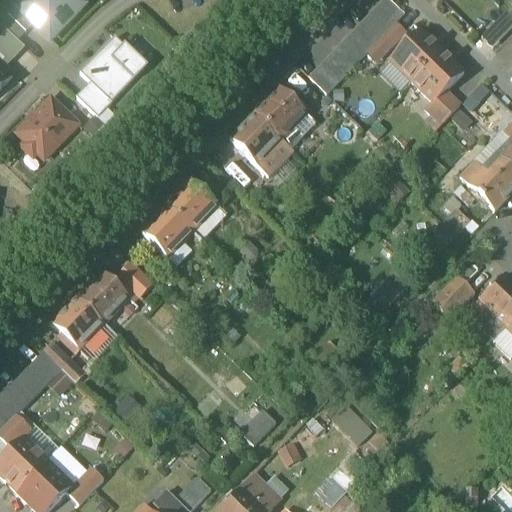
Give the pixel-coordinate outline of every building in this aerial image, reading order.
[(25,0),(16,10),(33,27),(49,42),(75,15),(65,5),(69,0),(25,0)] [(69,0),(65,5),(75,15),(82,8),(74,0),(69,0)] [(385,2),(376,11),(393,28),(395,27),(402,18),(385,2)] [(0,28),(17,44),(33,27),(16,10),(0,27),(0,28)] [(376,11),(368,20),(385,37),(393,28),(376,11)] [(511,24),(504,17),(480,42),(492,53),(511,31),(511,24)] [(368,20),(359,28),(377,45),(385,37),(368,20)] [(405,37),(395,27),(393,28),(385,37),(377,45),(375,47),(385,57),(405,37)] [(0,28),(0,70),(3,73),(24,51),(17,44),(0,28)] [(359,28),(351,37),(368,54),(375,47),(377,45),(359,28)] [(410,87),(440,55),(419,34),(388,66),(390,67),(410,87)] [(351,37),(343,46),(360,63),(368,54),(351,37)] [(113,41),(79,77),(89,87),(110,107),(110,106),(132,84),(133,85),(147,70),(123,48),(122,49),(113,41)] [(343,46),(334,54),(351,71),(360,63),(343,46)] [(334,54),(326,63),(343,80),(351,71),(334,54)] [(463,78),(440,55),(410,87),(432,108),(433,109),(445,96),(463,78)] [(326,63),(317,72),(335,89),(343,80),(326,63)] [(410,87),(390,67),(379,79),(399,98),(410,87)] [(0,93),(12,81),(3,73),(0,70),(0,93)] [(326,98),(335,89),(317,72),(308,81),(326,98)] [(110,107),(89,87),(75,101),(94,119),(97,122),(111,107),(110,106),(110,107)] [(254,118),(281,144),(293,132),(306,119),(278,92),(254,118)] [(425,116),(440,130),(460,110),(445,96),(433,109),(432,108),(425,116)] [(50,103),(17,137),(26,146),(21,151),(32,161),(36,157),(43,163),(77,129),(50,103)] [(293,156),(290,153),(281,144),(254,118),(229,143),(268,181),(293,156)] [(105,130),(97,122),(94,119),(84,130),(95,141),(105,130)] [(293,132),(301,141),(314,127),(306,119),(293,132)] [(459,182),(493,216),(511,196),(511,127),(502,137),(509,144),(480,174),(473,167),(459,182)] [(301,141),(293,132),(281,144),(290,153),(301,141)] [(190,184),(165,210),(192,236),(217,211),(190,184)] [(436,221),(444,229),(458,215),(464,209),(455,201),(436,221)] [(167,263),(192,236),(165,210),(139,236),(167,263)] [(436,238),(447,249),(464,232),(470,226),(458,215),(444,229),(436,238)] [(133,268),(117,285),(141,307),(156,290),(133,268)] [(101,276),(76,302),(103,328),(105,327),(128,302),(101,276)] [(375,301),(386,312),(408,289),(397,278),(375,301)] [(493,344),(504,333),(511,324),(511,286),(503,279),(468,314),(478,324),(475,326),(493,344)] [(430,307),(449,325),(474,299),(455,281),(430,307)] [(78,354),(103,328),(76,302),(51,328),(78,354)] [(103,328),(78,354),(91,367),(118,339),(105,327),(103,328)] [(511,340),(504,333),(493,344),(511,361),(511,359),(511,340)] [(309,369),(321,380),(343,357),(332,346),(309,369)] [(50,349),(42,357),(59,374),(68,365),(50,349)] [(42,357),(33,366),(50,383),(59,374),(42,357)] [(33,366),(25,375),(42,391),(50,383),(33,366)] [(25,375),(17,383),(34,400),(42,391),(25,375)] [(17,383),(9,391),(26,408),(34,400),(17,383)] [(9,391),(1,400),(18,416),(21,414),(26,408),(9,391)] [(1,400),(0,400),(0,414),(10,425),(15,420),(18,416),(1,400)] [(0,414),(0,430),(2,433),(10,425),(0,414)] [(23,442),(46,465),(59,452),(21,414),(18,416),(15,420),(30,435),(23,442)] [(242,437),(254,449),(276,426),(265,414),(242,437)] [(30,435),(15,420),(10,425),(2,433),(0,435),(0,444),(10,454),(22,441),(23,442),(30,435)] [(0,464),(0,481),(16,497),(46,465),(23,442),(22,441),(10,454),(0,464)] [(59,452),(46,465),(72,490),(87,475),(61,450),(59,452)] [(72,490),(46,465),(16,497),(31,511),(51,511),(65,498),(72,490)] [(336,467),(314,496),(333,510),(355,480),(336,467)] [(65,498),(78,510),(103,484),(90,472),(87,475),(72,490),(65,498)] [(184,511),(193,511),(212,493),(198,480),(176,504),(184,511)] [(220,511),(270,511),(257,499),(252,504),(240,492),(220,511)] [(150,511),(184,511),(176,504),(167,495),(150,511)]
